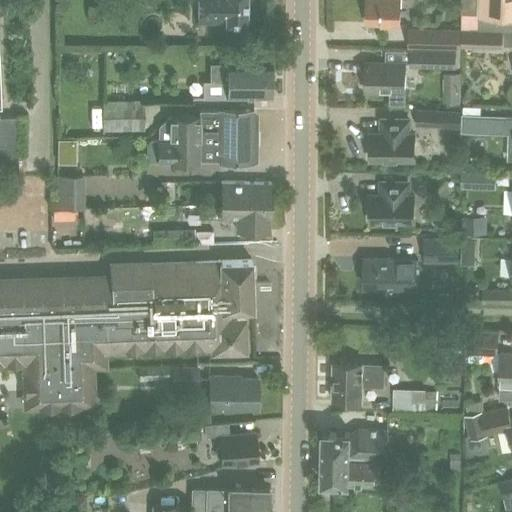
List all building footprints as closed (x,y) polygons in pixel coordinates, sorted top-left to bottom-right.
[(198,0),(198,22),(225,23),(225,24),(246,25),(246,0),(198,0)] [(366,0),(367,23),(400,23),(400,0),(366,0)] [(461,0),(461,13),(479,13),(479,0),(461,0)] [(511,0),(479,0),(479,13),(479,15),(480,15),(479,27),(511,28),(511,0)] [(479,13),(461,13),(460,27),(462,27),(479,28),(479,15),(479,13)] [(408,46),(460,47),(460,28),(408,27),(408,46)] [(502,48),(503,44),(503,29),(462,27),(461,47),(502,48)] [(456,67),(456,66),(456,65),(456,49),(410,48),(410,66),(456,67)] [(221,92),(227,92),(227,96),(271,96),(272,63),(268,59),(227,59),(227,63),(209,63),(209,82),(221,82),(221,92)] [(391,102),(405,102),(405,90),(406,60),(366,59),(366,89),(391,90),(391,102)] [(144,100),(102,100),(102,130),(144,130),(144,100)] [(200,160),(219,160),(219,110),(198,109),(198,114),(200,114),(200,160)] [(417,123),(461,124),(461,109),(417,109),(417,123)] [(219,110),(219,160),(219,161),(253,162),(253,110),(219,110)] [(511,147),(507,148),(507,158),(511,158),(511,113),(504,113),(503,127),(511,127),(511,147)] [(200,114),(198,114),(169,114),(169,115),(158,125),(158,139),(157,139),(157,141),(151,141),(147,144),(147,162),(168,162),(200,162),(200,160),(200,114)] [(0,176),(7,177),(18,176),(16,115),(8,116),(0,115),(0,176)] [(409,132),(409,119),(383,118),(383,132),(371,132),(371,157),(386,157),(386,160),(398,160),(398,157),(415,157),(415,133),(409,132)] [(460,157),(452,157),(447,162),(447,170),(460,170),(460,157)] [(488,172),(463,172),(463,187),(488,186),(488,172)] [(83,174),(60,173),(58,207),(82,207),(83,174)] [(271,202),(271,182),(221,181),(221,199),(220,209),(224,209),(224,203),(238,204),(238,196),(253,197),(253,202),(271,202)] [(409,182),(383,182),(383,195),(371,195),(371,220),(416,220),(416,195),(409,195),(409,182)] [(149,199),(161,199),(161,184),(149,184),(149,199)] [(224,209),(220,209),(220,217),(235,217),(235,230),(268,230),(268,218),(270,218),(271,202),(253,202),(253,197),(238,196),(238,204),(224,203),(224,209)] [(90,213),(63,214),(64,239),(91,238),(90,213)] [(483,233),(483,215),(463,215),(463,233),(483,233)] [(39,226),(6,224),(5,237),(38,238),(39,226)] [(166,229),(166,241),(166,243),(194,242),(194,228),(166,228),(166,229)] [(152,242),(166,241),(166,229),(152,229),(152,242)] [(459,259),(459,238),(426,238),(426,259),(459,259)] [(476,238),(462,238),(462,250),(475,251),(476,238)] [(475,255),(474,267),(488,267),(488,255),(475,255)] [(364,256),(363,284),(399,285),(416,285),(416,270),(416,259),(379,258),(379,256),(364,256)] [(39,349),(94,348),(92,320),(231,314),(231,310),(252,309),(251,260),(109,264),(109,277),(0,280),(0,360),(22,360),(39,359),(39,349)] [(482,302),(511,301),(511,298),(511,288),(483,288),(482,302)] [(439,293),(439,297),(447,297),(447,298),(455,298),(455,290),(448,290),(447,293),(439,293)] [(92,320),(94,348),(103,348),(212,345),(212,351),(243,350),(242,318),(231,318),(231,314),(92,320)] [(467,352),(496,353),(497,331),(468,330),(467,352)] [(439,336),(438,352),(460,353),(461,337),(439,336)] [(103,348),(94,348),(39,349),(39,359),(22,360),(23,373),(20,373),(20,391),(23,391),(23,405),(92,403),(91,364),(103,363),(103,348)] [(499,398),(511,398),(511,352),(501,352),(499,385),(500,385),(499,398)] [(332,398),(361,399),(362,385),(384,386),(385,363),(362,362),(333,361),(332,398)] [(139,380),(172,378),(173,365),(138,366),(139,380)] [(173,365),(172,378),(172,382),(196,382),(197,366),(173,365)] [(232,375),(210,375),(210,377),(209,398),(209,407),(257,407),(257,378),(232,377),(232,375)] [(425,411),(425,410),(435,410),(436,390),(426,390),(426,388),(393,387),(392,410),(425,411)] [(458,399),(443,398),(443,407),(458,407),(458,399)] [(465,405),(467,415),(484,411),(481,401),(465,405)] [(505,421),(511,419),(508,405),(484,411),(467,415),(465,415),(465,417),(468,433),(469,437),(486,434),(507,429),(505,421)] [(226,422),(204,423),(205,436),(220,436),(220,445),(217,449),(217,457),(221,460),(221,462),(256,460),(255,430),(227,431),(226,422)] [(323,431),(321,481),(374,483),(375,460),(386,460),(387,428),(357,427),(350,432),(323,431)] [(149,443),(148,430),(136,431),(137,444),(149,443)] [(2,432),(4,511),(28,511),(26,450),(38,450),(37,431),(2,432)] [(460,468),(460,451),(450,452),(451,468),(460,468)] [(511,476),(499,479),(503,497),(511,494),(511,476)] [(268,511),(269,488),(230,487),(230,488),(207,488),(191,488),(191,507),(157,506),(156,511),(268,511)] [(72,508),(73,508),(81,508),(85,505),(85,495),(72,495),(72,508)]
